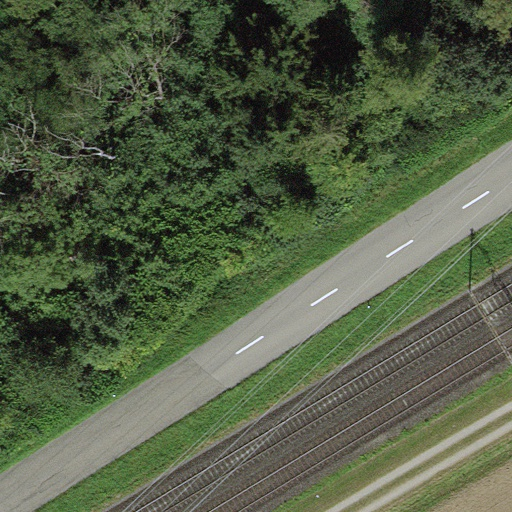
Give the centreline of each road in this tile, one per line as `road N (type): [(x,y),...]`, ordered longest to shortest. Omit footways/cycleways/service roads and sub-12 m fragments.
road 1 (tertiary): [(0,507),(511,183)]
road 2 (track): [(364,511),(511,419)]
